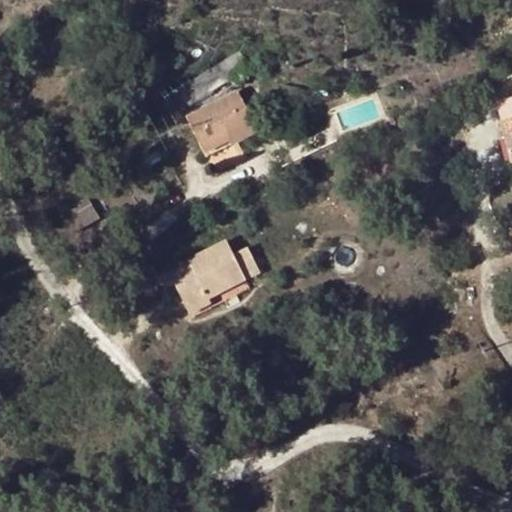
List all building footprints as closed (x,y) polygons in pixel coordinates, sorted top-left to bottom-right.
[(249,67),(239,52),(180,91),(189,107),(230,82),(229,81),(249,67)] [(204,155),(231,142),(227,135),(254,121),(239,91),(186,119),(204,155)] [(397,126),(393,118),(387,121),(390,128),(397,126)] [(511,120),(503,123),(511,159),(511,120)] [(260,132),(254,121),(227,135),(231,142),(233,145),(260,132)] [(86,187),(81,190),(84,196),(90,192),(86,187)] [(68,211),(61,215),(66,223),(91,207),(87,200),(68,211)] [(98,221),(91,207),(66,223),(73,236),(98,221)] [(188,279),(175,286),(190,315),(212,304),(209,299),(225,291),(220,283),(241,273),(246,281),(260,274),(248,250),(234,257),(226,242),(180,266),(188,279)] [(241,273),(220,283),(225,291),(246,281),(241,273)]
